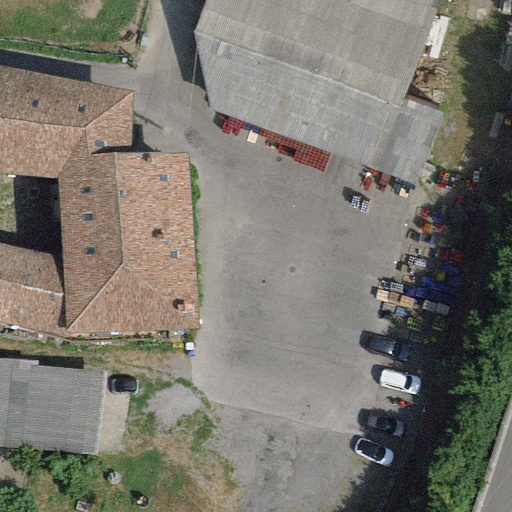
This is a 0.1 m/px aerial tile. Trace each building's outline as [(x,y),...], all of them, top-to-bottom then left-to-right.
[(440,0),(203,0),(198,19),(216,110),(414,174),(433,116),(405,107),(440,0)] [(0,66),(0,174),(56,177),(71,157),(131,153),(131,91),(0,66)] [(199,330),(186,155),(131,153),(71,157),(56,177),(60,258),(66,333),(199,330)] [(0,323),(66,339),(66,333),(60,258),(0,243),(0,323)] [(104,373),(0,362),(0,447),(94,458),(94,452),(120,455),(127,391),(102,389),(104,373)]
